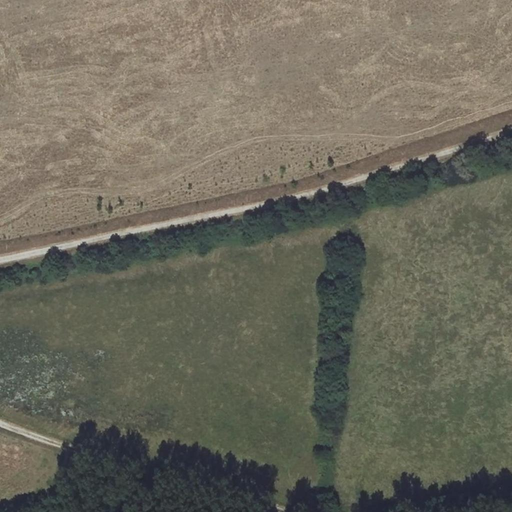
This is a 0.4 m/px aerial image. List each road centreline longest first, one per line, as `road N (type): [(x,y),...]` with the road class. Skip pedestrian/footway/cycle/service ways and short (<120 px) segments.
road 1 (track): [(511,129),(318,191),(0,258)]
road 2 (track): [(266,511),(0,424)]
